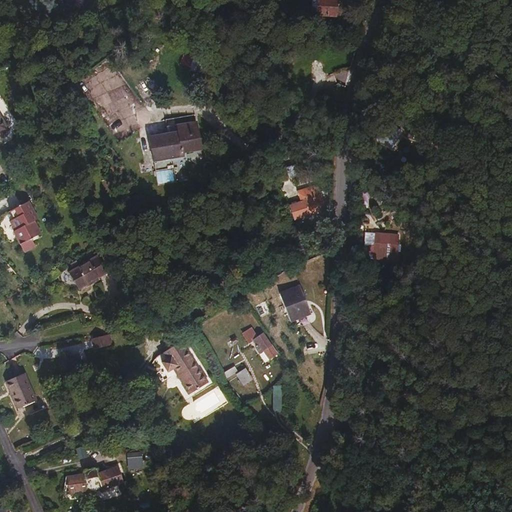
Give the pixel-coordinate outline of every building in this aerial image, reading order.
[(318,13),(318,15),(335,16),(336,0),(312,0),(312,12),(318,13)] [(246,6),(230,6),(234,16),(246,16),(246,6)] [(197,109),(167,113),(170,128),(151,130),(155,158),(185,153),(185,149),(204,146),(197,109)] [(405,134),(381,121),(370,139),(394,151),(405,134)] [(277,174),(280,183),(296,178),(293,168),(277,174)] [(293,221),(325,210),(317,186),(301,191),(304,202),(288,207),(293,221)] [(16,232),(25,253),(36,249),(32,240),(45,234),(40,222),(44,220),(36,200),(12,210),(17,220),(14,221),(18,231),(16,232)] [(401,232),(364,231),(363,245),(370,246),(368,257),(398,259),(401,232)] [(70,273),(79,289),(107,274),(97,257),(70,273)] [(299,283),(279,290),(290,320),(310,313),(299,283)] [(252,326),(242,332),(250,344),(253,342),(265,361),(277,353),(263,331),(257,335),(252,326)] [(104,336),(95,339),(95,341),(91,342),(92,348),(106,345),(104,336)] [(184,346),(182,342),(165,352),(169,358),(161,363),(167,373),(175,368),(184,382),(181,384),(187,394),(194,390),(195,392),(208,383),(205,378),(203,379),(182,347),(184,346)] [(245,367),(236,373),(243,385),(253,378),(245,367)] [(24,374),(5,383),(17,410),(36,401),(24,374)] [(84,447),(75,449),(78,461),(87,458),(84,447)] [(141,453),(127,454),(128,470),(142,469),(141,453)] [(79,476),(65,478),(64,486),(67,488),(68,497),(87,494),(87,490),(89,491),(93,491),(98,490),(101,488),(102,491),(123,483),(117,467),(97,475),(95,470),(86,472),(84,473),(84,475),(84,479),(82,479),(81,477),(79,476)]
